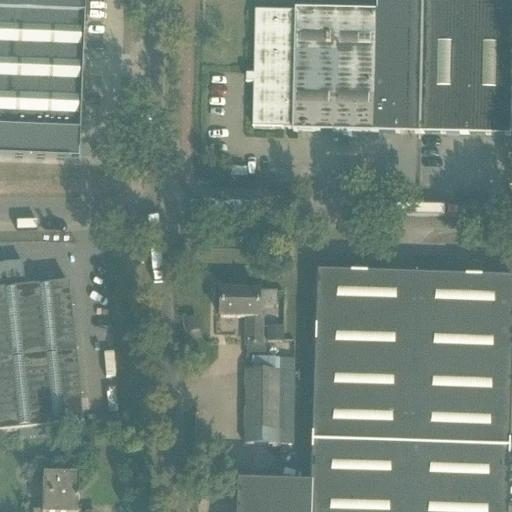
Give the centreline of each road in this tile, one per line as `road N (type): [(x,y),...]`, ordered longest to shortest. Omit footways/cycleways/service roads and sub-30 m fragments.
road 1 (unclassified): [(511,215),(147,208)]
road 2 (unclassified): [(164,511),(147,208)]
road 3 (unclassified): [(147,208),(150,0)]
road 4 (unclassified): [(0,211),(147,208)]
